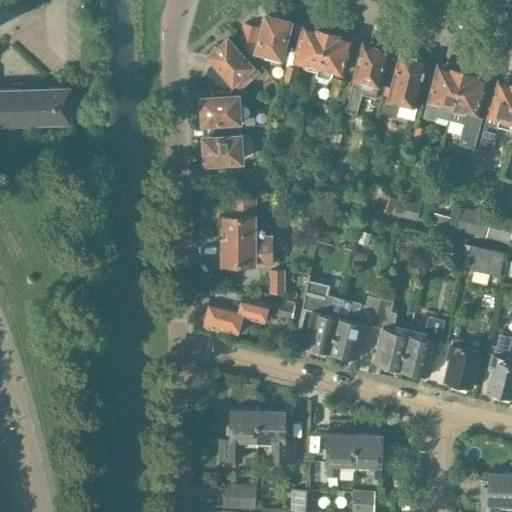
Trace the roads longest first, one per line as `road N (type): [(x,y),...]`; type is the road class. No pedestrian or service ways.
road 1 (residential): [(180,344),(170,55),(179,0)]
road 2 (residential): [(438,411),(180,344)]
road 3 (residential): [(176,511),(180,344)]
